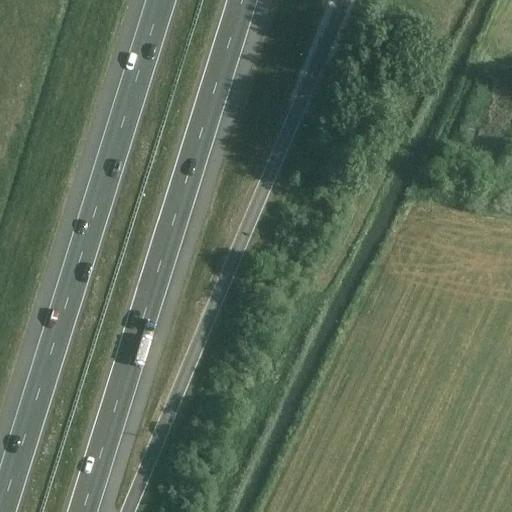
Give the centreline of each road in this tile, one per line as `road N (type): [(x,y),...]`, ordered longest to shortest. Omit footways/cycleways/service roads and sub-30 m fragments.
road 1 (motorway): [(82,511),(242,0)]
road 2 (motorway): [(153,0),(0,490)]
